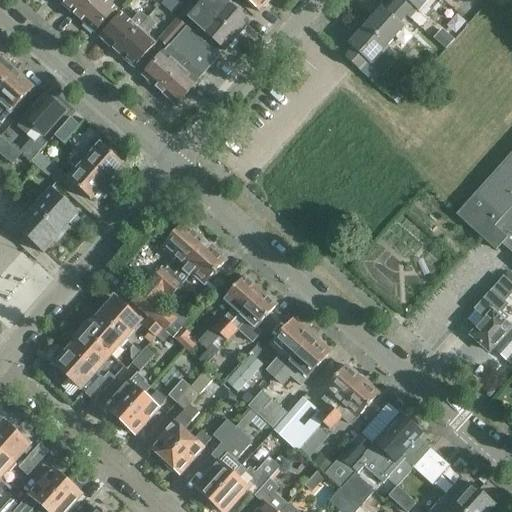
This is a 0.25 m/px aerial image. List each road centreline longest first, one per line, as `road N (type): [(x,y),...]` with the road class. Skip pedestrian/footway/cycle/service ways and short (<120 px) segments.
road 1 (residential): [(511,465),(171,163)]
road 2 (residential): [(0,357),(171,163)]
road 3 (residential): [(171,163),(0,10)]
road 4 (residential): [(322,0),(171,163)]
road 5 (residential): [(150,511),(0,378)]
